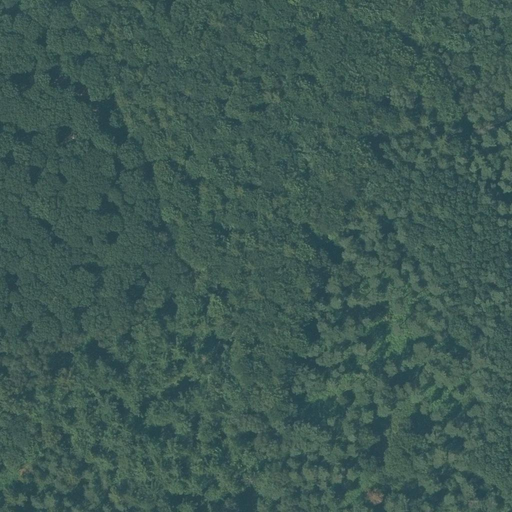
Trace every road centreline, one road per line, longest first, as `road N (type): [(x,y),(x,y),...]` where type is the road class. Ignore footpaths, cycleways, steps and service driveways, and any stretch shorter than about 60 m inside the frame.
road 1 (track): [(257,422),(72,0)]
road 2 (track): [(257,422),(425,0)]
